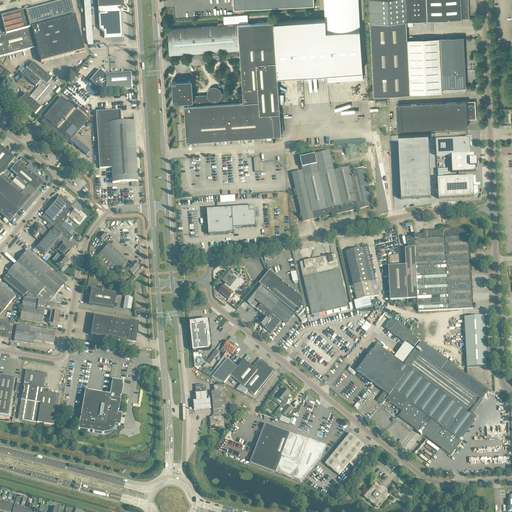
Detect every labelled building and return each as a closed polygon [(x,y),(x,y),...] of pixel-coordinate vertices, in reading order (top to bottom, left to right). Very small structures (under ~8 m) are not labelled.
[(0,85),(2,87),(12,75),(6,71),(6,72),(0,66),(0,57),(35,48),(32,39),(34,38),(41,63),(84,51),(70,0),(65,0),(25,11),(25,12),(0,18),(0,85)] [(96,0),(99,30),(103,34),(104,39),(122,37),(120,7),(122,7),(126,11),(125,0),(96,0)] [(233,0),(234,9),(314,5),(313,0),(233,0)] [(324,0),(325,18),(326,31),(360,29),(358,0),(324,0)] [(446,0),(368,0),(370,37),(448,34),(446,0)] [(92,3),(86,3),(88,47),(94,47),(92,3)] [(207,94),(193,95),(192,80),(191,79),(172,81),(173,102),(174,102),(184,102),(184,106),(182,106),(182,114),(185,114),(186,141),(281,135),(281,132),(283,132),(283,127),(281,127),(279,104),(284,104),(284,94),(278,95),(277,76),(337,72),(338,80),(348,79),(347,71),(362,70),(360,29),(326,31),(325,18),(168,29),(170,55),(224,51),(225,57),(240,56),(243,99),(228,101),(227,93),(222,93),(222,92),(221,92),(221,91),(221,90),(220,90),(220,89),(219,89),(219,88),(218,88),(218,87),(217,87),(216,87),(215,87),(214,87),(213,87),(212,87),(211,87),(211,88),(210,88),(209,88),(209,89),(208,90),(208,91),(207,91),(207,92),(207,93),(207,94)] [(443,88),(466,87),(463,39),(463,37),(440,38),(443,88)] [(442,92),(439,43),(439,38),(407,39),(410,94),(442,92)] [(410,94),(407,39),(370,41),(374,96),(410,94)] [(52,79),(33,62),(22,75),(36,87),(37,85),(40,87),(31,97),(26,94),(19,102),(35,115),(40,109),(37,106),(51,91),(53,89),(56,85),(50,80),(52,79)] [(100,70),(89,82),(99,90),(99,89),(100,91),(106,90),(107,91),(132,89),(131,73),(105,75),(100,70)] [(77,109),(70,103),(69,105),(61,98),(44,118),(45,119),(42,122),(66,143),(68,142),(72,145),(73,144),(87,155),(90,152),(88,150),(89,149),(85,146),(84,147),(76,139),(76,138),(74,136),(87,121),(75,111),(77,109)] [(396,105),(398,130),(468,127),(466,101),(461,101),(396,105)] [(467,101),(468,119),(476,119),(475,101),(467,101)] [(120,111),(96,112),(99,164),(99,169),(111,168),(112,183),(138,182),(138,179),(134,122),(121,123),(120,111)] [(401,200),(432,198),(431,197),(428,134),(398,135),(400,185),(401,199),(401,200)] [(452,155),(471,154),(470,149),(470,147),(471,147),(471,138),(466,138),(466,139),(464,139),(436,140),(437,156),(452,155)] [(0,176),(15,159),(0,145),(0,176)] [(375,145),(344,146),(348,217),(378,210),(375,145)] [(326,147),(288,149),(292,230),(330,221),(326,147)] [(474,159),(474,154),(471,154),(452,155),(452,173),(476,172),(476,167),(477,167),(477,163),(477,159),(476,159),(474,159)] [(36,192),(43,182),(42,181),(18,161),(15,165),(10,170),(17,176),(9,185),(12,188),(25,199),(28,196),(30,197),(34,191),(36,192)] [(438,170),(438,178),(448,177),(448,169),(438,170)] [(27,200),(25,199),(12,188),(9,185),(0,177),(0,213),(10,222),(19,211),(20,211),(19,209),(27,200)] [(478,187),(474,187),(473,177),(438,179),(439,199),(474,198),(474,197),(476,196),(477,195),(478,194),(478,193),(478,187)] [(57,224),(65,215),(73,205),(63,197),(62,198),(61,196),(42,219),(53,228),(57,224)] [(208,224),(208,225),(209,235),(234,233),(233,228),(235,228),(255,227),(254,207),(207,210),(208,220),(207,220),(207,221),(208,221),(208,224)] [(80,212),(79,213),(75,210),(69,217),(73,221),(75,219),(80,223),(86,217),(80,212)] [(57,224),(61,227),(65,223),(69,218),(65,215),(57,224)] [(38,223),(30,232),(35,237),(39,233),(42,236),(47,231),(38,223)] [(65,223),(61,227),(73,237),(79,230),(75,226),(72,229),(65,223)] [(73,237),(61,227),(57,224),(53,228),(52,230),(51,229),(50,230),(35,248),(44,256),(51,248),(62,236),(69,242),(73,237)] [(405,249),(406,266),(389,267),(390,301),(418,299),(418,312),(473,309),(470,237),(473,237),(472,229),(472,230),(449,231),(449,228),(439,228),(440,228),(440,231),(427,232),(426,231),(423,232),(424,236),(419,236),(419,235),(406,238),(408,248),(405,249)] [(69,242),(62,236),(51,248),(61,257),(56,264),(62,269),(69,261),(65,257),(71,250),(70,249),(73,245),(69,242)] [(108,245),(95,260),(99,264),(107,271),(109,268),(116,274),(119,271),(123,274),(127,270),(132,275),(139,267),(134,262),(130,267),(126,263),(127,262),(108,245)] [(346,252),(347,257),(357,301),(380,296),(376,281),(368,247),(346,252)] [(7,274),(3,280),(23,297),(24,296),(28,292),(29,293),(26,298),(46,301),(54,302),(55,303),(60,304),(61,304),(62,304),(63,298),(62,298),(62,296),(58,293),(65,284),(68,281),(58,272),(55,275),(49,270),(31,254),(27,251),(17,262),(7,274)] [(329,261),(328,256),(310,260),(311,265),(305,267),(304,262),(300,263),(312,316),(319,314),(348,307),(337,259),(336,254),(332,255),(333,260),(329,261)] [(224,285),(219,291),(229,300),(229,299),(244,281),(241,279),(240,279),(235,274),(234,274),(233,273),(231,270),(228,273),(228,274),(223,279),(224,280),(223,282),(226,284),(225,285),(225,286),(224,285)] [(259,323),(264,327),(266,324),(268,326),(266,328),(272,334),(281,322),(278,319),(279,318),(286,324),(295,314),(299,317),(305,310),(302,298),(270,271),(245,301),(250,304),(255,299),(261,304),(256,310),(262,314),(262,315),(263,313),(265,315),(261,319),(262,320),(259,323)] [(134,276),(126,283),(129,286),(136,278),(134,276)] [(0,314),(16,296),(0,282),(0,314)] [(117,293),(97,290),(98,284),(88,282),(86,295),(90,295),(89,305),(114,309),(117,293)] [(22,307),(20,320),(22,320),(42,323),(44,312),(44,311),(45,305),(46,302),(46,301),(26,298),(24,298),(22,307)] [(59,313),(54,312),(50,311),(47,323),(50,324),(49,327),(56,328),(56,325),(57,325),(59,313)] [(130,322),(94,316),(91,336),(127,342),(128,342),(133,343),(135,343),(135,342),(136,337),(136,336),(137,336),(137,334),(138,332),(137,332),(138,330),(137,330),(137,329),(138,324),(138,323),(137,323),(137,322),(132,322),(130,322)] [(487,367),(485,317),(464,318),(467,368),(487,367)] [(0,337),(11,339),(11,334),(14,321),(10,320),(0,318),(0,337)] [(193,322),(190,322),(190,327),(190,328),(191,331),(191,332),(193,352),(209,350),(212,347),(210,329),(210,327),(210,325),(209,320),(205,321),(199,321),(195,322),(194,322),(193,322)] [(413,349),(419,341),(391,320),(385,328),(413,349)] [(53,344),(55,332),(17,325),(14,341),(33,344),(34,340),(53,344)] [(233,344),(228,341),(221,351),(224,353),(222,355),(224,356),(228,351),(231,346),(233,344)] [(383,405),(386,400),(402,411),(399,416),(449,454),(451,451),(453,453),(462,442),(459,440),(476,418),(470,413),(480,399),(481,400),(487,391),(421,342),(415,350),(416,351),(405,365),(377,344),(357,371),(384,392),(377,401),(383,405)] [(233,344),(231,346),(228,351),(224,356),(226,358),(228,355),(228,354),(229,352),(232,355),(234,352),(237,348),(233,344)] [(208,362),(211,364),(220,353),(216,350),(208,362)] [(212,373),(209,376),(212,378),(224,383),(231,376),(241,384),(236,390),(245,394),(248,390),(254,395),(258,391),(271,375),(274,372),(264,363),(261,360),(254,368),(253,367),(244,360),(241,364),(237,368),(224,356),(212,373)] [(43,388),(45,374),(26,371),(21,400),(18,418),(54,425),(58,400),(59,395),(46,392),(44,389),(43,389),(43,388)] [(0,415),(8,417),(15,378),(0,375),(0,415)] [(110,395),(85,391),(81,412),(79,422),(78,430),(104,434),(104,433),(105,433),(106,433),(107,433),(108,433),(109,433),(110,432),(111,432),(112,431),(113,430),(114,429),(114,428),(115,427),(115,426),(115,425),(120,426),(122,414),(117,414),(118,411),(119,411),(121,400),(120,399),(120,397),(121,397),(123,385),(122,385),(122,382),(123,383),(123,382),(112,380),(110,395)] [(234,388),(236,384),(229,380),(227,383),(234,388)] [(206,387),(202,385),(196,385),(196,394),(206,393),(206,387)] [(210,417),(211,426),(215,426),(215,430),(220,429),(225,429),(224,416),(228,416),(226,390),(227,390),(226,385),(214,386),(214,391),(212,392),(214,417),(210,417)] [(284,389),(281,393),(274,401),(280,406),(279,406),(284,410),(281,413),(287,417),(290,413),(293,409),(288,405),(287,404),(291,399),(288,397),(290,394),(284,389)] [(206,395),(196,396),(196,403),(193,403),(194,413),(211,411),(210,402),(207,402),(206,395)] [(292,425),(294,420),(282,416),(280,421),(292,425)] [(302,481),(320,458),(325,447),(265,424),(250,463),(275,472),(276,471),(302,481)] [(359,451),(364,445),(350,434),(325,464),(339,475),(344,470),(348,473),(353,467),(354,467),(364,455),(359,451)] [(384,490),(382,488),(382,489),(376,484),(365,497),(378,508),(389,495),(383,490),(384,490)] [(10,511),(13,502),(8,500),(7,503),(4,511),(10,511)]
